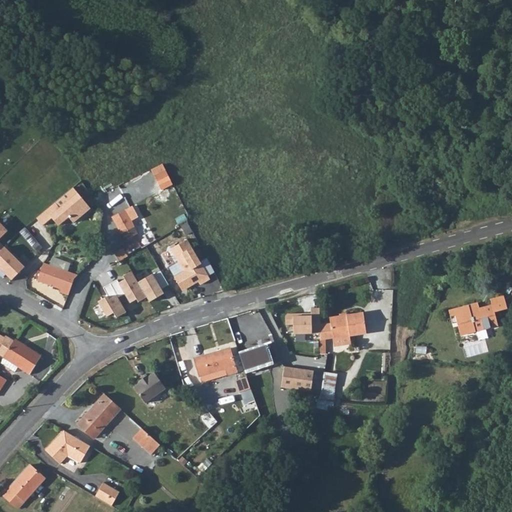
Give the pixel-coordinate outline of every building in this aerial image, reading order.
[(73,187),(36,217),(43,224),(52,217),(58,225),(68,216),(73,222),(91,208),(73,187)] [(132,208),(112,218),(125,241),(120,244),(123,249),(114,254),(119,262),(128,257),(127,255),(141,247),(136,236),(138,234),(132,221),(138,217),(132,208)] [(0,237),(0,239),(4,245),(8,242),(8,241),(2,235),(0,237)] [(187,241),(171,250),(184,272),(175,278),(181,290),(186,290),(199,283),(201,286),(211,280),(187,241)] [(0,271),(12,281),(23,269),(17,264),(9,258),(0,251),(0,271)] [(78,275),(44,262),(37,280),(61,289),(60,292),(68,295),(74,279),(78,275)] [(110,301),(122,319),(135,310),(139,317),(146,311),(143,307),(130,287),(128,287),(124,281),(119,283),(109,267),(94,277),(110,301)] [(477,303),(449,311),(451,320),(471,314),(472,318),(463,321),(466,334),(498,325),(495,312),(507,308),(503,296),(490,299),(492,305),(479,308),(477,303)] [(365,334),(362,313),(329,318),(330,324),(319,325),(319,350),(324,350),(325,339),(332,338),(333,338),(349,336),(365,334)] [(472,318),(471,314),(451,320),(452,324),(457,322),(461,335),(466,334),(463,321),(472,318)] [(0,355),(3,358),(4,358),(14,342),(6,337),(5,339),(0,336),(0,355)] [(349,336),(333,338),(334,346),(350,344),(349,336)] [(247,371),(282,361),(276,339),(240,350),(247,371)] [(19,367),(29,375),(41,357),(15,340),(14,342),(4,358),(19,367)] [(225,369),(227,375),(236,372),(230,348),(195,358),(200,376),(225,369)] [(15,373),(19,367),(4,358),(3,358),(0,363),(15,373)] [(303,391),(307,392),(311,392),(314,372),(284,367),(284,371),(282,388),(303,391)] [(202,382),(227,375),(225,369),(200,376),(202,382)] [(321,394),(324,373),(314,372),(311,392),(321,394)] [(145,403),(164,389),(153,373),(147,377),(147,376),(139,382),(140,383),(133,387),(145,403)] [(317,406),(321,394),(311,392),(307,392),(305,404),(317,406)] [(115,416),(120,409),(104,395),(98,401),(115,416)] [(78,423),(94,439),(115,416),(98,401),(78,423)] [(155,451),(160,445),(141,428),(136,434),(155,451)] [(45,451),(60,464),(67,456),(79,464),(90,446),(65,431),(45,451)] [(133,438),(151,455),(155,451),(136,434),(133,438)] [(18,509),(45,479),(29,465),(3,495),(18,509)] [(110,507),(118,494),(102,485),(94,498),(110,507)]
